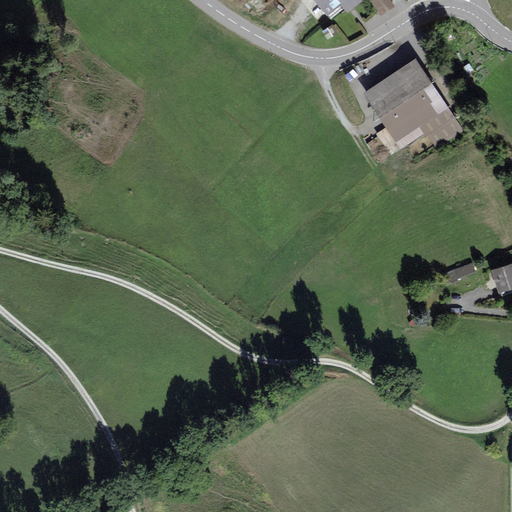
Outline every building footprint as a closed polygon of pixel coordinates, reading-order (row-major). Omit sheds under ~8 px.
[(361,0),(320,0),(339,22),(363,2),(361,0)] [(395,8),(388,0),(369,0),(382,17),(395,8)] [(418,54),(362,87),(399,152),(456,119),(418,54)] [(452,283),(457,281),(456,278),(474,271),(472,264),(449,273),(452,283)] [(511,265),(493,272),(501,297),(511,293),(511,265)]
